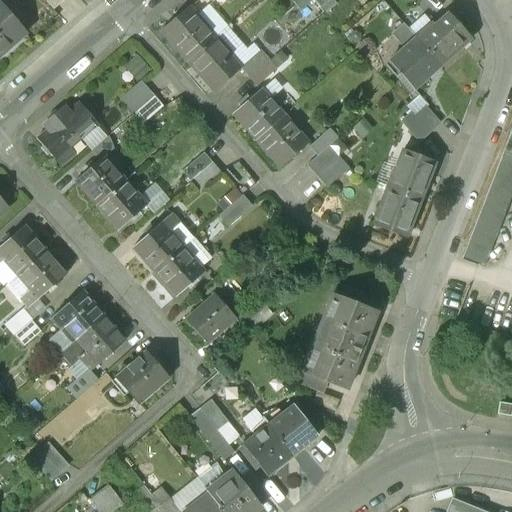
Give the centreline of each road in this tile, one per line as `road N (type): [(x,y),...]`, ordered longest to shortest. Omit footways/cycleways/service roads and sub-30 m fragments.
road 1 (residential): [(0,138),(196,372),(187,394),(50,511)]
road 2 (residential): [(130,14),(296,210),(345,243),(431,277)]
road 3 (residential): [(490,0),(504,28),(505,89),(431,277)]
road 4 (residential): [(431,277),(399,366),(403,400),(435,463)]
road 5 (residential): [(0,130),(130,14)]
